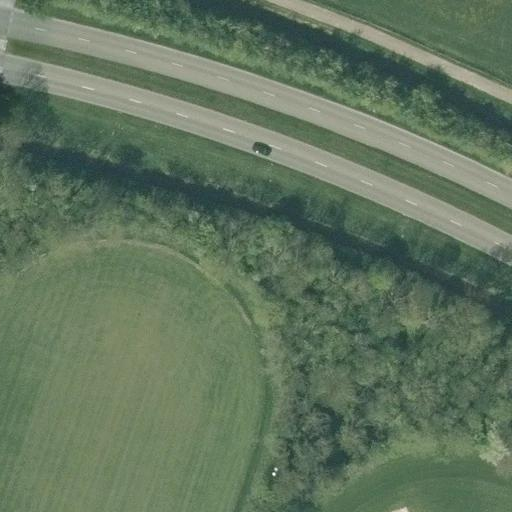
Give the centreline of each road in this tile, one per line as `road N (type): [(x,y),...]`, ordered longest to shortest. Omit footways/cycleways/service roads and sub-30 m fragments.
road 1 (secondary): [(0,67),(234,132),(511,251)]
road 2 (secondary): [(511,195),(319,111),(175,64),(0,21)]
